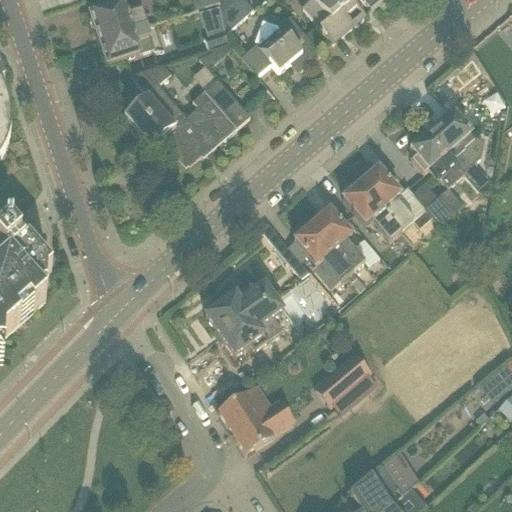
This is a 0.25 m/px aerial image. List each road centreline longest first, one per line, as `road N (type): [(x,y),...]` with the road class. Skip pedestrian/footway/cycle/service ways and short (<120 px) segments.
road 1 (tertiary): [(121,312),(477,0)]
road 2 (tertiary): [(14,0),(121,312)]
road 3 (residential): [(213,473),(121,312)]
road 4 (tertiary): [(0,434),(121,312)]
